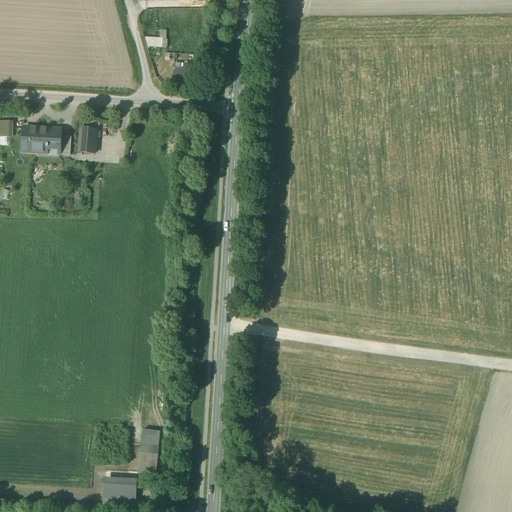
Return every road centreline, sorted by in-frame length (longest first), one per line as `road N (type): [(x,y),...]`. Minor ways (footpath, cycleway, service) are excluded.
road 1 (tertiary): [(237,109),(212,511)]
road 2 (track): [(224,326),(511,368)]
road 3 (unclassified): [(237,109),(0,95)]
